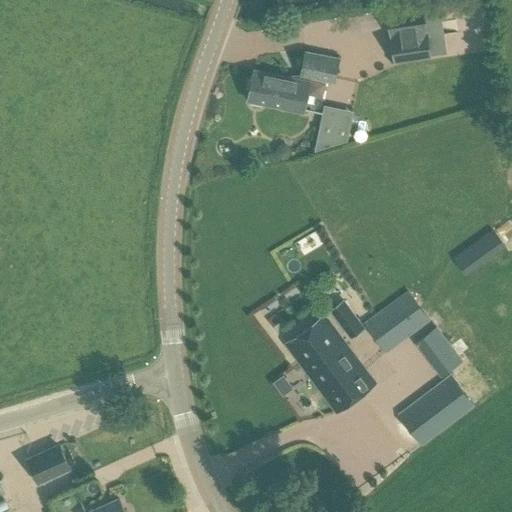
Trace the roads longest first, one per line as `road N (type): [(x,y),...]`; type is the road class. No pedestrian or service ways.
road 1 (tertiary): [(172,370),(175,164),(227,0)]
road 2 (unknown): [(207,486),(296,428),(348,419),(412,350)]
road 3 (unknown): [(214,35),(311,32),(420,0)]
road 4 (unclassified): [(0,422),(172,370)]
road 5 (tertiary): [(223,511),(194,453),(172,370)]
